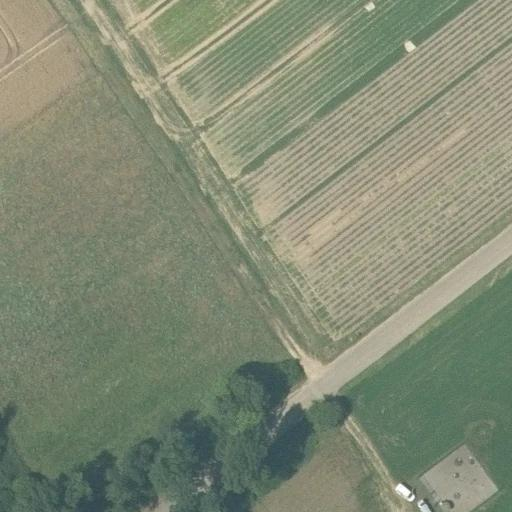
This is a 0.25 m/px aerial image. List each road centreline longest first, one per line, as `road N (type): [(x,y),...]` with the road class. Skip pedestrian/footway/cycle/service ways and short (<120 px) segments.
road 1 (track): [(405,511),(58,0)]
road 2 (unclassified): [(511,250),(171,511)]
